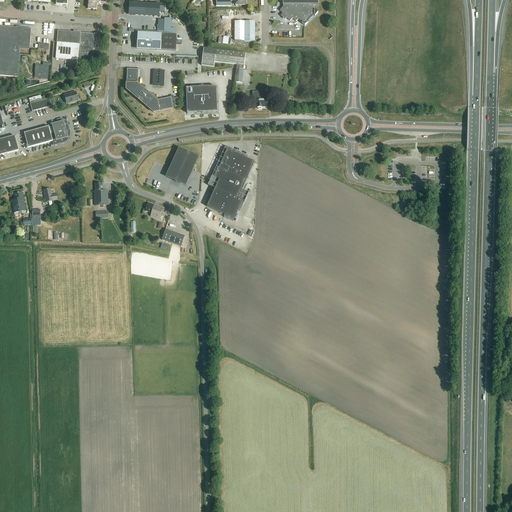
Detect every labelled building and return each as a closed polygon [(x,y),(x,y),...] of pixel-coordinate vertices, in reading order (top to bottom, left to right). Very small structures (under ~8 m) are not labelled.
[(88,0),(88,9),(96,10),(97,0),(88,0)] [(282,0),(283,7),(280,10),(283,13),(282,17),(287,17),(290,21),(293,18),(296,21),(298,19),(305,26),(318,12),(315,9),(314,10),(313,8),(313,4),(318,4),(317,0),(282,0)] [(160,5),(130,4),(129,16),(159,17),(160,5)] [(166,10),(166,13),(171,13),(171,5),(163,4),(163,9),(166,10)] [(235,22),(235,32),(234,41),(244,42),(255,42),(255,23),(244,23),(244,22),(235,22)] [(30,49),(31,30),(0,27),(0,76),(18,78),(20,48),(30,49)] [(74,32),(74,34),(58,32),(56,60),(74,61),(77,32),(74,32)] [(77,32),(74,61),(92,62),(94,36),(80,34),(79,32),(77,32)] [(138,49),(157,49),(157,51),(176,52),(177,35),(158,34),(158,33),(164,33),(158,33),(136,32),(135,44),(135,43),(138,43),(138,49)] [(214,67),(214,62),(237,65),(234,83),(242,84),(246,54),(204,49),(202,66),(214,67)] [(47,81),(49,67),(35,66),(35,74),(41,75),(41,80),(47,81)] [(127,70),(127,90),(154,113),(174,109),(172,102),(174,102),(175,104),(178,103),(178,101),(179,101),(179,98),(178,98),(172,100),(171,98),(167,99),(157,101),(138,85),(138,83),(139,71),(127,70)] [(166,71),(154,70),(153,86),(165,87),(166,71)] [(216,87),(206,88),(186,89),(187,114),(203,113),(203,112),(217,111),(216,87)] [(252,101),(257,101),(257,109),(259,110),(261,110),(262,108),(267,108),(267,92),(252,92),(252,101)] [(77,101),(78,100),(76,93),(75,93),(65,96),(67,103),(68,103),(77,101)] [(33,112),(48,108),(45,100),(30,104),(33,112)] [(64,139),(66,134),(63,123),(60,121),(58,124),(49,127),(24,134),(28,148),(53,142),(53,141),(64,139)] [(0,140),(0,155),(19,151),(15,136),(0,140)] [(226,147),(221,158),(223,160),(221,164),(249,176),(255,162),(246,158),(247,156),(226,147)] [(180,150),(167,177),(186,186),(198,158),(180,150)] [(216,188),(239,198),(249,176),(221,164),(219,169),(218,168),(214,178),(220,180),(216,188)] [(95,205),(108,205),(107,190),(103,190),(103,185),(96,185),(96,191),(95,191),(95,205)] [(234,222),(245,201),(239,198),(216,188),(208,207),(226,216),(224,218),(234,222)] [(56,193),(51,195),(50,189),(44,190),(45,194),(44,194),(46,202),(53,201),(57,200),(56,193)] [(26,212),(23,193),(14,194),(15,200),(12,200),(14,214),(18,213),(19,215),(23,214),(22,212),(26,212)] [(161,221),(165,208),(156,205),(149,203),(146,211),(152,213),(150,217),(161,221)] [(41,211),(33,211),(33,220),(41,220),(41,211)] [(183,246),(186,235),(167,229),(163,240),(183,246)]
